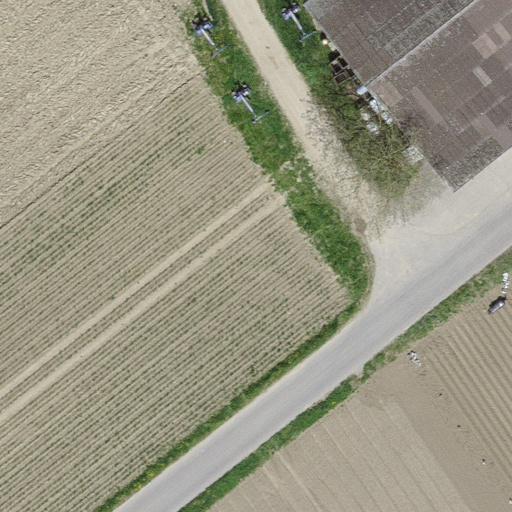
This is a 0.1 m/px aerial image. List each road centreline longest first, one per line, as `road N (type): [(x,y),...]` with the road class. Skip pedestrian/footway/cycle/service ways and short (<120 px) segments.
road 1 (tertiary): [(511,220),(143,511)]
road 2 (track): [(423,289),(263,86),(214,0)]
